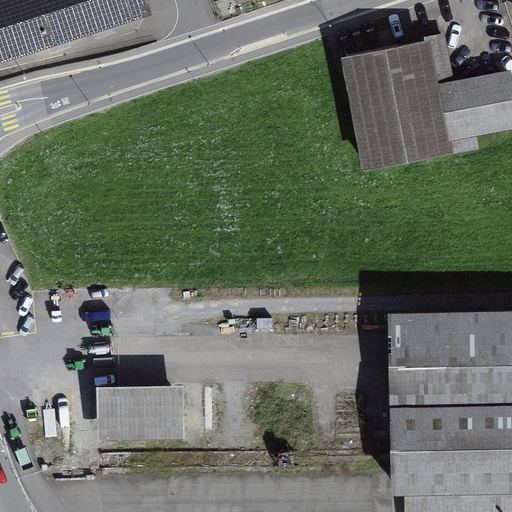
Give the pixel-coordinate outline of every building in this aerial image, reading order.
[(146,0),(0,0),(0,62),(151,15),(146,0)] [(238,0),(242,10),(270,0),(238,0)] [(434,38),(346,55),(368,167),(483,145),(481,133),(511,126),(511,67),(443,81),(434,38)] [(511,511),(511,331),(401,333),(404,511),(511,511)] [(188,390),(104,391),(104,442),(188,441),(188,390)]
